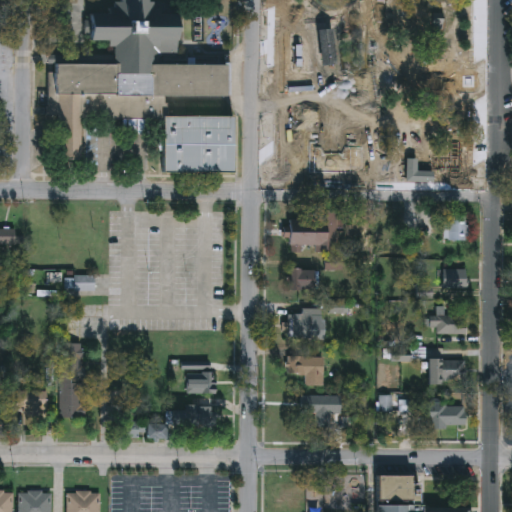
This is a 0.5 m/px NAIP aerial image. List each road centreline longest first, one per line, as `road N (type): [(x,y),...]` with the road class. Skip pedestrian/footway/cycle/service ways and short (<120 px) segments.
road 1 (residential): [(254,0),(249,511)]
road 2 (residential): [(493,6),(487,511)]
road 3 (residential): [(488,193),(0,189)]
road 4 (residential): [(487,458),(0,456)]
road 5 (residential): [(26,0),(26,190)]
